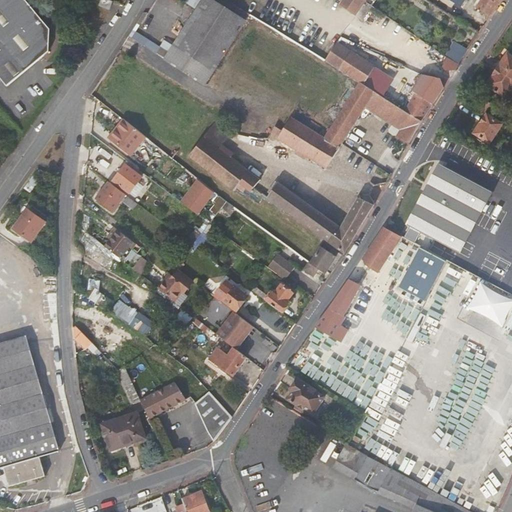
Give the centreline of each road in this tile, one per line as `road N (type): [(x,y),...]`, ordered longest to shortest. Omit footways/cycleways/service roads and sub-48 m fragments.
road 1 (tertiary): [(220,456),(511,1)]
road 2 (residential): [(77,92),(61,249),(67,350),(105,496)]
road 3 (unknown): [(511,350),(478,332),(453,335),(412,412),(424,449),(450,461),(469,457),(489,419)]
road 4 (tertiary): [(77,92),(0,198)]
road 5 (tertiary): [(105,496),(220,456)]
